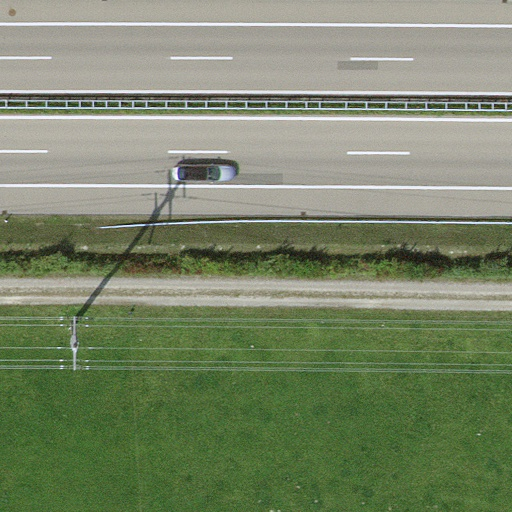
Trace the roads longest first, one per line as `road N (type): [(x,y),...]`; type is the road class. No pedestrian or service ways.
road 1 (track): [(0,299),(511,302)]
road 2 (motorway): [(0,152),(511,154)]
road 3 (motorway): [(511,61),(0,60)]
